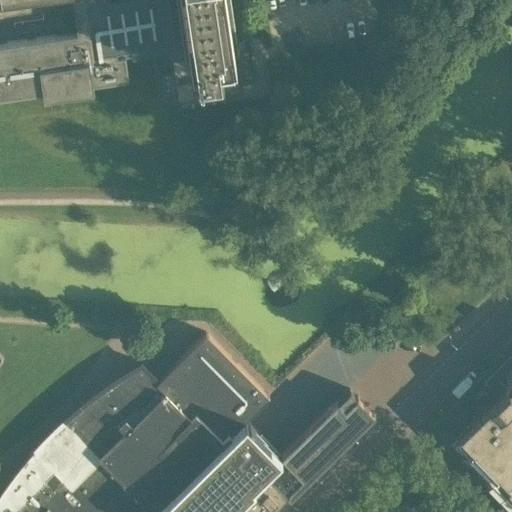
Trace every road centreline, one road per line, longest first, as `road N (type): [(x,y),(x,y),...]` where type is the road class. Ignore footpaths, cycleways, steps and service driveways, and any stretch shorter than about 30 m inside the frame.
road 1 (residential): [(399,419),(511,310)]
road 2 (unclassified): [(305,511),(399,419)]
road 3 (unclassified): [(492,511),(399,419)]
